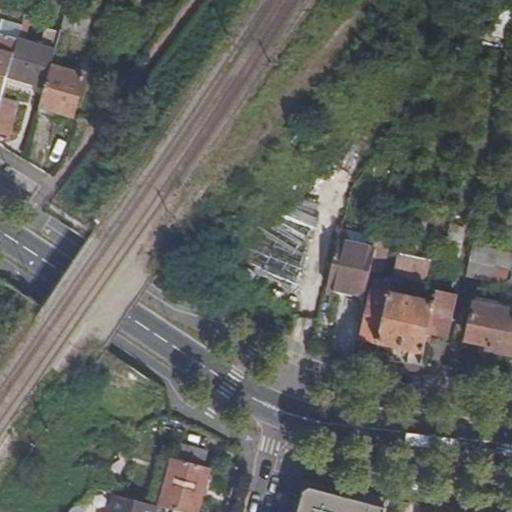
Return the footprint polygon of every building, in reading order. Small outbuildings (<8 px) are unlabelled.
[(90,25),(66,18),(61,38),(85,44),(90,25)] [(0,29),(0,40),(18,45),(22,30),(13,29),(1,25),(0,29)] [(45,94),(51,73),(61,38),(46,34),(40,52),(24,46),(29,30),(22,27),(22,30),(18,45),(7,84),(45,94)] [(0,105),(0,106),(7,84),(18,45),(0,40),(0,105)] [(45,94),(39,118),(41,122),(55,126),(58,123),(60,118),(74,122),(87,76),(83,75),(81,81),(51,73),(45,94)] [(0,109),(0,142),(6,145),(15,114),(0,109)] [(430,219),(411,215),(396,283),(395,286),(400,287),(402,280),(429,286),(433,265),(418,261),(421,243),(425,243),(430,219)] [(381,244),(344,234),(341,249),(378,258),(381,244)] [(466,242),(452,238),(437,308),(430,338),(450,342),(459,299),(449,297),(452,283),(457,283),(466,242)] [(392,246),(381,244),(378,258),(374,275),(385,277),(392,246)] [(341,249),(329,294),(367,304),(374,275),(378,258),(341,249)] [(501,255),(475,249),(469,280),(495,285),(501,255)] [(511,257),(501,255),(495,285),(510,288),(511,275),(511,274),(511,257)] [(363,344),(382,348),(392,299),(395,286),(396,283),(389,281),(388,286),(377,284),(371,312),(368,325),(363,344)] [(392,299),(382,348),(426,357),(430,338),(437,308),(392,299)] [(490,310),(491,303),(478,301),(477,307),(490,310)] [(511,307),(491,303),(490,310),(511,314),(511,307)] [(469,343),(482,346),(490,310),(477,307),(469,343)] [(491,353),(510,357),(511,349),(511,314),(490,310),(482,346),(491,347),(491,353)] [(366,312),(363,324),(368,325),(371,312),(366,312)] [(181,450),(177,465),(204,472),(208,458),(181,450)] [(172,463),(159,510),(167,511),(201,511),(212,474),(204,472),(177,465),(172,463)] [(99,493),(92,492),(80,506),(93,510),(99,493)] [(390,511),(392,506),(348,494),(346,504),(314,496),(308,500),(304,511),(390,511)] [(157,511),(158,510),(116,498),(112,511),(157,511)]
